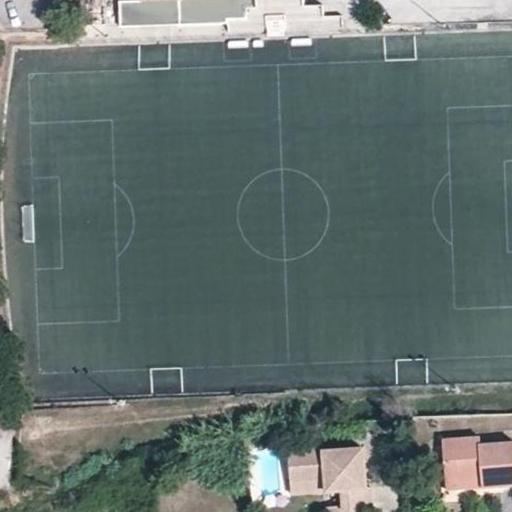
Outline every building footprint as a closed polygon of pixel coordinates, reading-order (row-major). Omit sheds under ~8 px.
[(306,0),(278,0),(139,7),(122,8),(121,29),(225,24),(225,40),(344,34),(345,22),(326,20),(324,8),(306,8),(306,0)] [(481,480),(482,487),(511,484),(511,442),(480,445),(479,436),(443,439),(447,482),(481,480)] [(323,453),(322,447),(287,450),(290,484),(324,482),(324,493),(339,491),(341,507),(341,511),(371,511),(370,488),(365,488),(362,450),(338,451),(323,453)] [(447,490),(482,487),(481,480),(447,482),(447,490)] [(324,482),(290,484),(291,495),(324,493),(324,482)]
